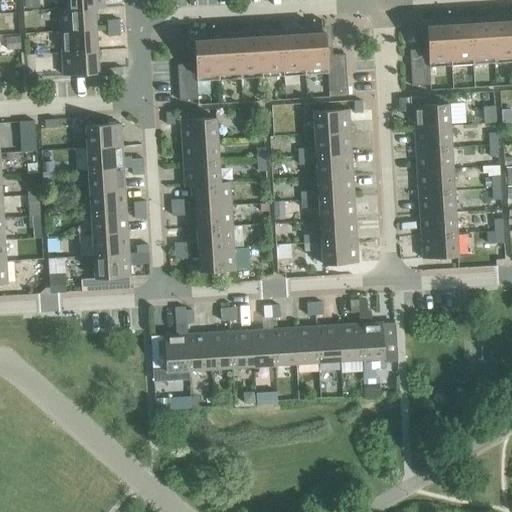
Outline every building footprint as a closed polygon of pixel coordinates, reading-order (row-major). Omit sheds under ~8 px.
[(67,0),(68,8),(68,9),(94,8),(94,9),(104,8),(103,0),(67,0)] [(59,9),(60,31),(95,29),(94,9),(94,8),(68,9),(68,8),(59,9)] [(106,20),(107,28),(119,28),(118,20),(106,20)] [(511,20),(492,22),(494,63),(511,61),(511,20)] [(494,63),(492,22),(420,26),(421,49),(409,50),(411,86),(430,85),(429,67),(494,63)] [(119,28),(107,28),(107,36),(119,36),(119,28)] [(60,31),(61,53),(96,51),(95,29),(60,31)] [(331,32),(259,36),(262,77),(327,73),(328,91),(347,90),(345,55),(332,55),(331,32)] [(262,77),(259,36),(188,41),(189,64),(176,64),(179,100),(197,99),(196,81),(262,77)] [(96,51),(61,53),(62,75),(98,73),(96,51)] [(109,68),(110,76),(122,76),(121,67),(109,68)] [(414,128),(449,126),(447,94),(409,97),(409,98),(410,106),(411,106),(412,106),(414,128)] [(398,98),(397,98),(398,110),(398,115),(412,114),(411,106),(410,106),(409,98),(406,98),(398,98)] [(353,101),(354,113),(362,112),(361,101),(353,101)] [(313,112),(314,134),(349,132),(348,109),(313,112)] [(166,113),(166,124),(174,124),(174,112),(166,113)] [(495,114),(484,115),(484,123),(495,122),(495,114)] [(180,120),(181,142),(217,140),(215,118),(180,120)] [(44,120),(45,128),(57,127),(56,119),(44,120)] [(85,125),(86,148),(122,146),(120,123),(85,125)] [(414,128),(415,150),(450,148),(449,126),(414,128)] [(298,149),(298,157),(351,154),(349,132),(314,134),(315,148),(298,149)] [(488,133),(489,145),(497,145),(496,133),(488,133)] [(181,142),(183,164),(218,162),(217,140),(181,142)] [(497,145),(489,145),(490,157),(498,157),(497,145)] [(86,148),(88,170),(123,168),(122,146),(86,148)] [(256,147),(257,160),(265,159),(264,147),(256,147)] [(415,150),(416,171),(452,169),(450,148),(415,150)] [(316,164),(317,177),(352,175),(351,154),(298,157),(299,165),(316,164)] [(130,159),(131,167),(143,166),(142,158),(130,159)] [(265,159),(257,160),(257,171),(265,171),(265,159)] [(53,161),(42,161),(43,171),(53,171),(53,161)] [(184,187),(194,186),(194,185),(219,183),(219,182),(218,162),(183,164),(184,187)] [(143,166),(131,167),(131,175),(143,174),(143,166)] [(88,170),(89,191),(124,189),(123,168),(88,170)] [(416,171),(418,193),(453,191),(452,169),(416,171)] [(42,172),(42,190),(43,190),(56,190),(56,172),(42,172)] [(300,192),(301,200),(353,197),(352,175),(317,177),(317,191),(300,192)] [(491,176),(492,188),(500,188),(499,176),(491,176)] [(194,185),(194,186),(195,207),(230,204),(229,182),(219,182),(219,183),(194,185)] [(38,184),(27,185),(27,194),(38,194),(38,184)] [(500,188),(492,188),(492,200),(500,200),(500,188)] [(89,191),(90,213),(126,211),(124,189),(89,191)] [(418,193),(419,214),(454,212),(453,191),(418,193)] [(38,194),(28,195),(28,204),(39,203),(38,194)] [(318,207),(319,221),(355,218),(353,197),(301,200),(301,208),(318,207)] [(171,200),(171,208),(183,208),(183,200),(171,200)] [(133,202),(133,210),(145,209),(145,201),(133,202)] [(283,201),(273,202),(274,219),(284,219),(283,201)] [(195,207),(196,228),(231,226),(230,204),(195,207)] [(183,208),(171,208),(172,216),(184,215),(183,208)] [(145,209),(133,210),(134,218),(146,217),(145,209)] [(90,213),(92,234),(127,232),(126,211),(90,213)] [(419,214),(420,236),(456,234),(454,212),(419,214)] [(303,235),(304,243),(356,240),(355,218),(319,221),(320,234),(303,235)] [(494,219),(494,231),(502,231),(502,219),(494,219)] [(196,228),(198,250),(233,248),(231,226),(196,228)] [(502,231),(494,231),(495,243),(503,243),(502,231)] [(92,234),(93,256),(128,254),(127,232),(92,234)] [(456,234),(420,236),(422,259),(457,256),(456,234)] [(58,238),(46,239),(47,252),(59,251),(58,238)] [(356,240),(304,243),(304,251),(321,250),(322,265),(357,263),(356,240)] [(174,243),(174,251),(186,251),(185,243),(174,243)] [(136,246),(136,254),(148,253),(148,245),(136,246)] [(233,248),(198,250),(199,272),(234,270),(233,248)] [(186,251),(174,251),(175,259),(186,258),(186,251)] [(94,277),(82,278),(83,291),(129,288),(128,277),(130,277),(129,264),(137,263),(137,262),(149,261),(148,253),(136,254),(128,254),(93,256),(94,277)] [(358,312),(357,300),(349,301),(350,313),(358,312)] [(365,300),(357,300),(358,312),(366,312),(365,300)] [(315,315),(314,303),(306,304),(307,315),(315,315)] [(322,303),(314,303),(315,315),(323,315),(322,303)] [(279,305),(271,306),(272,318),(279,317),(279,305)] [(272,318),(271,306),(263,306),(264,318),(272,318)] [(228,320),(228,308),(220,309),(220,321),(228,320)] [(236,308),(228,308),(228,320),(236,320),(236,308)] [(192,310),(184,311),(185,323),(193,322),(192,310)] [(185,323),(184,311),(176,311),(177,323),(185,323)] [(366,312),(358,312),(359,324),(370,323),(369,312),(366,312)] [(370,323),(359,324),(361,359),(384,358),(381,322),(370,323)] [(359,324),(337,325),(339,360),(361,359),(359,324)] [(337,325),(315,326),(318,362),(339,360),(337,325)] [(315,326),(294,328),(296,363),(318,362),(315,326)] [(294,328),(272,329),(274,364),(296,363),(294,328)] [(272,329),(250,330),(253,366),(274,364),(272,329)] [(250,330),(229,332),(231,367),(253,366),(250,330)] [(229,332),(207,333),(209,368),(231,367),(229,332)] [(207,333),(186,334),(188,370),(209,368),(207,333)] [(186,334),(163,336),(165,371),(188,370),(186,334)] [(379,384),(364,385),(365,396),(379,395),(379,384)] [(253,392),(242,393),(243,404),(254,403),(253,392)] [(170,397),(155,398),(156,409),(170,409),(170,397)]
